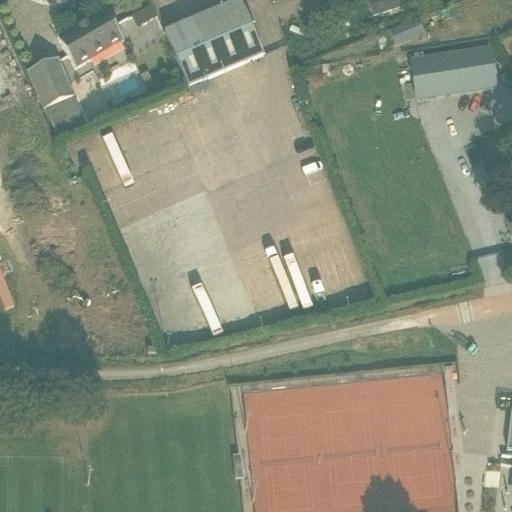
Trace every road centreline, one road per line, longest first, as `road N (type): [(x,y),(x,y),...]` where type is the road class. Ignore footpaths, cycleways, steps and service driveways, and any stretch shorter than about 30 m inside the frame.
road 1 (unclassified): [(0,370),(129,374),(345,336)]
road 2 (residential): [(345,336),(511,303)]
